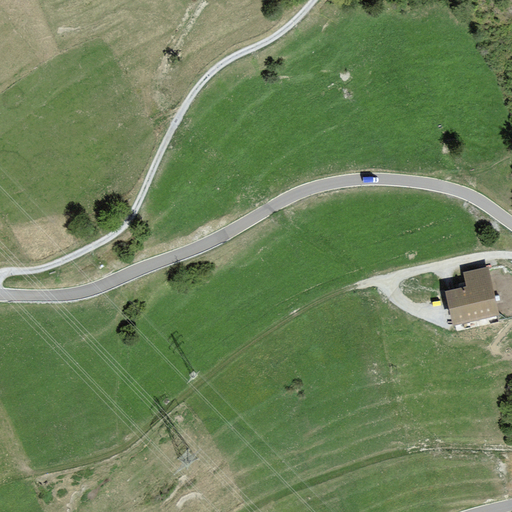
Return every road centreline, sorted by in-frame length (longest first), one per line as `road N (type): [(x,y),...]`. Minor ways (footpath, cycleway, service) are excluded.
road 1 (unclassified): [(0,295),(93,289),(196,249),(289,196),(348,180),(451,187),(511,222)]
road 2 (track): [(387,280),(342,290),(267,332),(130,446),(0,487)]
road 3 (track): [(0,275),(68,258),(123,226),(193,92),(221,63),(277,35),(314,0)]
road 4 (track): [(511,450),(399,452),(246,511)]
road 5 (track): [(511,254),(387,280),(400,302),(444,317)]
